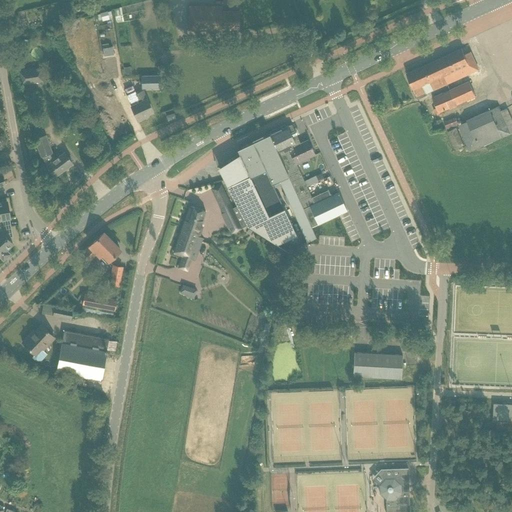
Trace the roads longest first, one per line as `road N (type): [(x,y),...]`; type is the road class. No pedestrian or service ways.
road 1 (secondary): [(146,175),(240,120),(502,0)]
road 2 (unclassified): [(101,511),(141,270),(159,218),(158,193),(146,175)]
road 3 (unclassified): [(58,244),(28,220),(0,48)]
